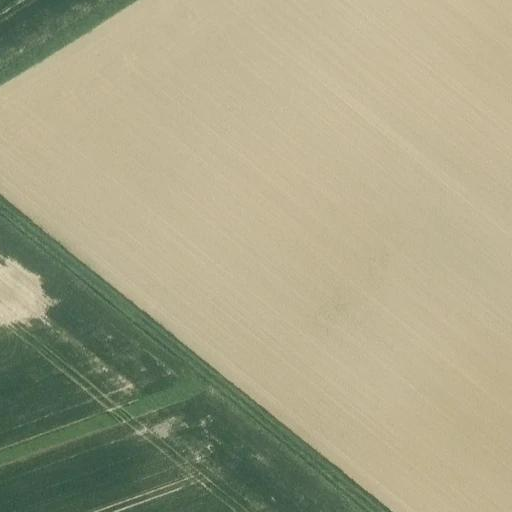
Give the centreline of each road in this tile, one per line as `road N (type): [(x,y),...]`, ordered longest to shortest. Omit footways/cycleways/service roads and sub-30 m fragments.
road 1 (track): [(371,511),(0,215)]
road 2 (track): [(0,84),(131,0)]
